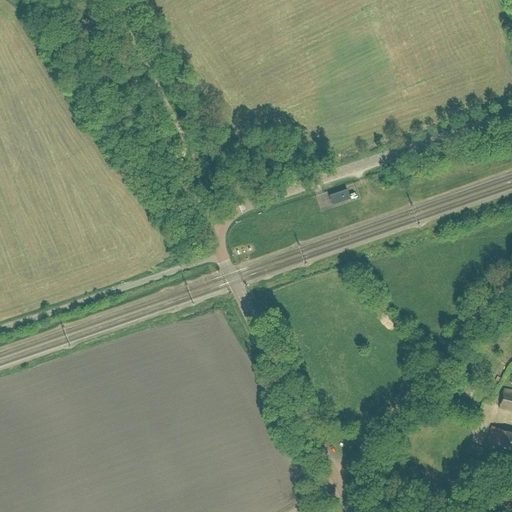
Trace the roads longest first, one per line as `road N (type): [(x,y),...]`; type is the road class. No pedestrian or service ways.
road 1 (tertiary): [(203,223),(511,113)]
road 2 (tertiary): [(337,480),(203,223)]
road 3 (track): [(337,480),(511,280)]
road 4 (tertiary): [(203,223),(92,0)]
road 5 (track): [(218,253),(0,329)]
